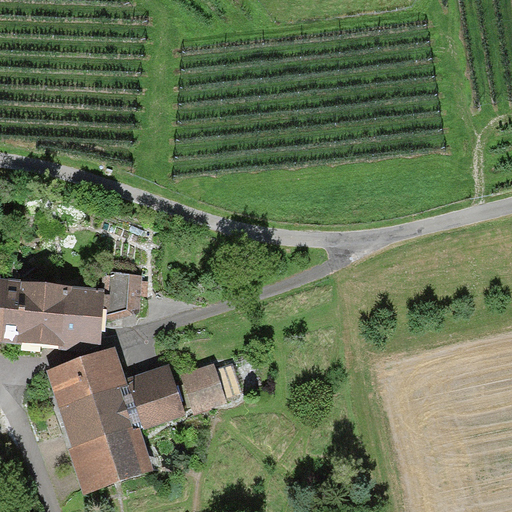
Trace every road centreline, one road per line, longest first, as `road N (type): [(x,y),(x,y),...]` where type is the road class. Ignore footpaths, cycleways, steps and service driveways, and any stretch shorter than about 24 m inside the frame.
road 1 (residential): [(361,242),(336,266),(0,382)]
road 2 (unclassified): [(0,160),(270,236),(361,242)]
road 3 (unclassified): [(361,242),(511,208)]
road 4 (residential): [(0,382),(52,511)]
